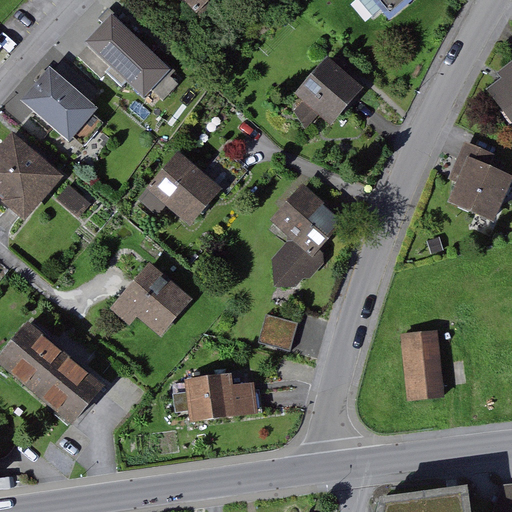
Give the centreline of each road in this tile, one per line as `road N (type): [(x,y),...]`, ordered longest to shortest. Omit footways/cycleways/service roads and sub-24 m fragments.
road 1 (residential): [(494,0),(408,172),(350,332),(332,402),(334,468)]
road 2 (tertiary): [(334,468),(8,511)]
road 3 (tertiary): [(511,445),(334,468)]
road 4 (residential): [(85,0),(0,96)]
